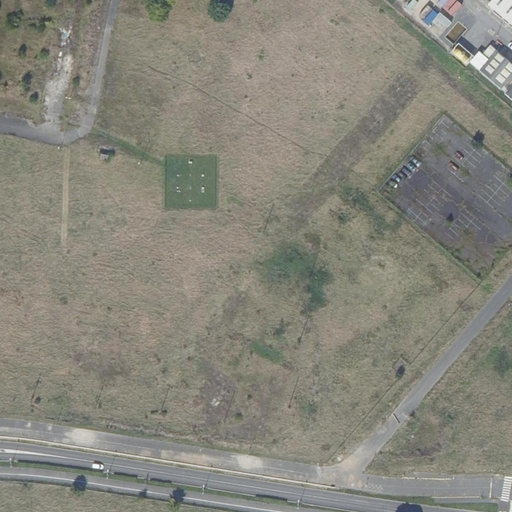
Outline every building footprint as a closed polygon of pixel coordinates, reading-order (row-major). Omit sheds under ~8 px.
[(447,11),(456,0),(448,0),(442,7),(447,11)] [(511,0),(492,0),(489,4),(511,23),(511,0)] [(452,16),(462,4),(457,1),(448,12),(452,16)] [(437,18),(449,28),(452,23),(441,13),(437,18)] [(433,23),(445,32),(448,28),(437,18),(433,23)] [(452,47),(462,36),(457,32),(448,43),(452,47)] [(482,55),(489,60),(497,50),(491,45),(482,55)] [(472,59),(457,47),(453,52),(467,64),(472,59)] [(489,60),(480,70),(502,88),(511,75),(511,62),(497,50),(489,60)]
